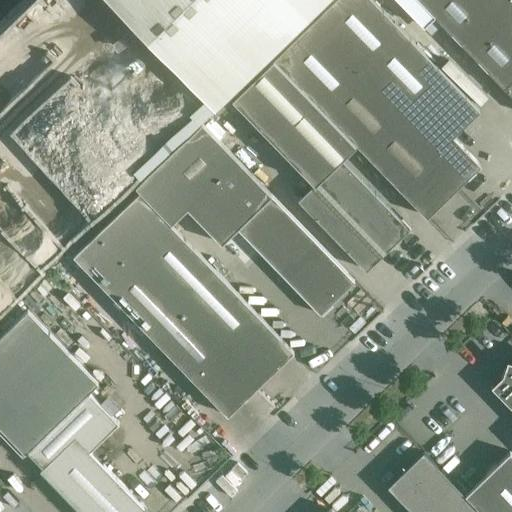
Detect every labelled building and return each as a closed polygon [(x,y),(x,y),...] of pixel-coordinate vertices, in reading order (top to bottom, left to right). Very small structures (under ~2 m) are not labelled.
[(110,0),(212,105),(320,0),(110,0)] [(333,0),(274,58),(315,101),(356,62),(453,162),(441,174),(455,188),(480,164),(452,135),(479,109),(373,0),(333,0)] [(511,0),(420,0),(434,14),(503,86),(511,95),(511,0)] [(356,143),(315,101),(274,58),(272,56),(232,96),(315,182),(298,198),(366,269),(387,249),(388,250),(411,228),(402,218),(401,219),(341,157),(356,143)] [(315,101),(356,143),(427,216),(455,188),(441,174),(453,162),(356,62),(315,101)] [(355,280),(271,194),(201,122),(135,186),(170,222),(186,206),(221,242),(237,227),(320,314),(355,280)] [(170,222),(135,186),(139,191),(73,255),(227,414),(294,351),(169,222),(170,222)] [(0,427),(25,453),(28,450),(30,449),(90,391),(99,383),(28,309),(0,335),(0,427)] [(511,361),(507,360),(503,374),(491,386),(511,407),(511,361)] [(30,449),(28,450),(43,466),(40,469),(81,511),(150,511),(89,449),(118,421),(90,391),(30,449)] [(482,511),(465,494),(423,451),(387,486),(412,511),(482,511)] [(465,494),(482,511),(511,511),(511,454),(509,451),(465,494)]
